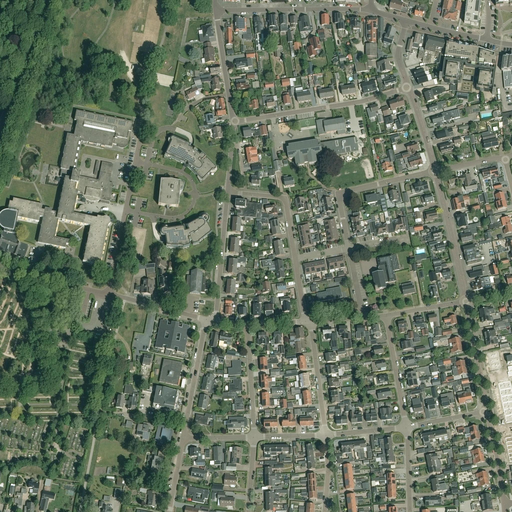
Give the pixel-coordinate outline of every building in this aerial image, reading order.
[(391,5),(390,9),(401,12),(407,14),(408,10),(408,9),(405,8),(406,5),(399,3),(400,1),(397,0),(392,0),(392,2),(391,2),(390,5),(391,5)] [(444,0),(443,10),(445,10),(444,18),(444,19),(455,22),(457,13),(457,11),(460,12),(461,4),(455,3),(455,0),(444,0)] [(467,10),(466,19),(480,21),(481,0),(469,0),(468,10),(467,10)] [(422,18),(423,11),(427,12),(427,9),(427,4),(418,3),(417,6),(414,16),(422,18)] [(342,15),(334,16),(334,24),(337,24),(338,30),(345,30),(344,21),(342,22),(342,15)] [(281,17),(280,17),(280,25),(281,25),(281,28),(281,33),(284,32),(287,32),(288,43),(292,43),(290,30),(287,31),(287,28),(287,25),(287,17),(283,17),(283,16),(281,17)] [(321,26),(329,26),(329,25),(331,25),(331,22),(329,22),(329,16),(322,16),(321,16),(321,26)] [(269,18),(268,18),(269,28),(269,31),(273,30),(273,32),(279,32),(277,27),(276,27),(275,17),(269,18)] [(302,22),(298,23),(300,33),(306,32),(305,29),(310,28),(308,17),(301,18),(302,22)] [(240,19),(235,19),(235,32),(236,32),(236,34),(238,34),(238,33),(239,33),(239,35),(243,35),(247,35),(246,29),(246,19),(240,19)] [(255,31),(256,52),(264,51),(263,28),(261,28),(260,19),(254,19),(255,31)] [(358,23),(358,19),(351,19),(351,21),(347,21),(347,23),(351,23),(351,27),(353,27),(353,30),(361,30),(361,23),(358,23)] [(378,29),(378,25),(377,25),(377,19),(367,19),(367,28),(366,28),(366,30),(369,30),(369,45),(376,45),(376,29),(378,29)] [(378,25),(378,29),(378,40),(383,40),(383,39),(385,39),(383,44),(387,45),(387,44),(391,45),(393,38),(396,30),(395,30),(395,29),(389,27),(389,28),(388,28),(387,34),(383,33),(383,19),(378,19),(378,25)] [(204,36),(200,36),(201,40),(208,39),(210,39),(215,38),(213,26),(211,27),(211,25),(207,26),(207,27),(203,28),(204,36)] [(407,51),(407,54),(412,55),(413,51),(411,51),(412,48),(418,49),(419,44),(422,44),(422,41),(420,40),(421,37),(415,35),(414,39),(413,39),(412,41),(409,40),(407,51)] [(428,38),(426,45),(422,62),(423,62),(430,64),(433,51),(435,51),(434,57),(437,58),(436,64),(435,63),(432,78),(439,79),(444,57),(445,50),(447,43),(447,42),(446,42),(446,43),(428,38)] [(318,39),(310,41),(311,48),(308,48),(310,58),(316,56),(315,51),(320,50),(318,39)] [(293,48),(295,57),(299,56),(298,51),(302,51),(301,42),(292,44),(293,48)] [(456,45),(455,44),(447,43),(443,63),(444,63),(442,76),(440,75),(439,80),(442,81),(441,83),(457,85),(457,86),(457,92),(472,94),(483,94),(485,103),(491,101),(492,96),(494,96),(495,91),(494,91),(498,58),(494,57),(494,55),(478,50),(479,49),(476,49),(476,48),(456,44),(456,45)] [(205,45),(206,50),(205,50),(206,56),(205,56),(206,64),(215,62),(214,56),(214,54),(215,54),(214,49),(212,49),(211,44),(205,45)] [(377,60),(377,45),(376,45),(369,45),(366,45),(366,57),(366,60),(377,60)] [(422,62),(426,45),(424,45),(423,47),(421,47),(420,48),(418,59),(416,59),(415,65),(422,66),(423,62),(422,62)] [(274,47),(275,58),(283,57),(282,46),(274,47)] [(511,56),(509,56),(509,57),(503,56),(501,71),(504,72),(504,74),(503,74),(505,89),(511,88),(511,56)] [(236,61),(237,69),(241,69),(241,70),(244,69),(245,71),(248,70),(247,60),(236,61)] [(356,74),(358,80),(359,80),(358,77),(359,77),(358,73),(363,73),(363,75),(366,74),(367,73),(367,72),(370,72),(369,68),(372,68),(371,61),(354,64),(357,74),(356,74)] [(381,73),(392,72),(391,67),(389,67),(389,62),(377,64),(378,70),(380,69),(381,73)] [(220,74),(219,66),(211,67),(211,66),(207,66),(207,69),(210,68),(211,75),(220,74)] [(417,72),(414,73),(416,80),(417,79),(425,77),(425,76),(424,73),(427,72),(425,67),(419,69),(420,71),(417,72)] [(383,82),(385,87),(386,86),(387,87),(388,86),(391,85),(392,85),(393,84),(397,83),(396,78),(395,79),(394,76),(384,79),(385,82),(383,82)] [(425,77),(417,79),(419,85),(422,84),(426,83),(427,87),(435,86),(433,81),(428,82),(426,76),(425,76),(425,77)] [(211,92),(220,90),(219,80),(215,80),(214,77),(208,78),(201,79),(202,83),(209,82),(209,83),(212,82),(213,91),(211,91),(211,92)] [(186,94),(188,96),(186,97),(188,100),(189,100),(190,100),(199,94),(197,89),(199,88),(198,87),(202,86),(200,78),(193,79),(196,88),(186,94)] [(245,80),(236,82),(237,84),(236,84),(237,89),(241,89),(241,90),(250,89),(249,86),(246,86),(245,80)] [(377,84),(376,81),(368,83),(370,93),(376,91),(375,85),(377,84)] [(368,83),(359,85),(360,88),(362,87),(363,94),(370,93),(368,83)] [(349,95),(348,87),(344,88),(343,84),(340,85),(340,89),(341,88),(342,96),(349,95)] [(327,99),(326,91),(322,92),(321,88),(318,89),(318,92),(319,92),(320,100),(327,99)] [(443,94),(442,94),(446,92),(445,89),(438,88),(429,91),(429,93),(424,94),(427,103),(434,101),(433,97),(443,94)] [(291,91),(288,91),(289,93),(283,94),(284,98),(283,98),(285,105),(290,104),(289,98),(292,98),(291,91)] [(305,102),(303,95),(299,95),(299,91),(295,92),(296,96),(297,96),(298,103),(305,102)] [(263,106),(267,105),(268,108),(275,107),(274,101),(277,101),(276,97),(273,97),(266,98),(266,97),(262,98),(263,106)] [(400,98),(389,102),(392,112),(394,111),(394,108),(395,107),(396,109),(405,106),(402,99),(401,100),(400,98)] [(249,105),(250,109),(253,109),(253,110),(259,109),(257,101),(255,102),(254,99),(251,99),(252,105),(249,105)] [(216,101),(218,113),(216,113),(217,117),(219,117),(219,118),(222,117),(222,116),(226,116),(224,100),(216,101)] [(430,113),(440,110),(438,103),(436,104),(436,105),(429,107),(429,110),(428,110),(429,113),(430,113)] [(369,117),(379,114),(378,111),(379,111),(377,106),(370,108),(372,113),(368,114),(369,117)] [(390,115),(388,107),(381,109),(384,117),(390,115)] [(457,110),(451,111),(442,114),(442,116),(432,119),(434,125),(437,124),(438,127),(442,126),(442,123),(444,122),(443,120),(452,117),(452,118),(459,117),(457,110)] [(40,217),(43,218),(37,243),(46,245),(65,249),(66,245),(68,245),(69,241),(54,238),(58,220),(62,220),(61,221),(90,227),(90,228),(85,227),(85,228),(89,229),(83,262),(82,262),(90,264),(91,265),(92,264),(97,265),(96,265),(97,262),(100,263),(108,227),(109,226),(109,225),(109,224),(110,224),(110,223),(110,222),(109,221),(109,220),(108,219),(107,219),(107,218),(106,218),(105,218),(104,218),(103,218),(102,219),(97,217),(96,219),(80,216),(78,213),(83,210),(81,207),(76,210),(74,208),(77,193),(80,194),(80,195),(81,195),(83,195),(85,198),(88,200),(91,201),(94,201),(97,200),(100,199),(100,201),(109,203),(113,184),(108,183),(109,178),(110,178),(113,165),(102,162),(99,176),(103,177),(102,182),(79,177),(80,173),(74,172),(79,148),(80,142),(82,142),(82,143),(86,144),(86,143),(88,144),(96,146),(96,145),(100,146),(100,147),(104,148),(104,147),(112,148),(112,145),(118,146),(119,147),(120,148),(121,148),(122,148),(123,148),(124,148),(125,147),(126,146),(127,145),(127,144),(127,143),(127,142),(127,141),(127,140),(126,140),(128,132),(130,132),(132,123),(127,122),(127,123),(122,122),(123,121),(117,120),(117,121),(112,120),(112,119),(107,118),(106,119),(101,118),(102,117),(96,115),(96,117),(91,116),(91,114),(86,113),(86,115),(81,114),(81,112),(76,111),(74,121),(76,121),(73,136),(67,135),(65,143),(66,143),(65,147),(64,147),(64,148),(63,155),(62,159),(60,167),(61,167),(60,170),(61,170),(59,177),(65,178),(57,213),(51,212),(51,210),(44,209),(44,211),(41,210),(42,205),(14,200),(13,203),(9,202),(10,202),(9,202),(8,206),(7,207),(8,209),(8,212),(7,212),(6,212),(4,212),(3,213),(1,214),(0,215),(0,226),(0,227),(1,228),(3,229),(4,230),(3,232),(2,232),(1,237),(0,236),(0,234),(0,233),(0,250),(5,252),(7,253),(12,255),(17,256),(24,259),(28,247),(17,243),(20,236),(14,235),(17,218),(38,223),(40,217)] [(503,120),(507,119),(511,118),(511,112),(502,114),(503,120)] [(205,115),(207,125),(215,124),(213,114),(205,115)] [(395,122),(398,131),(403,129),(404,128),(403,126),(409,124),(407,116),(400,119),(400,120),(395,122)] [(384,119),(386,126),(393,124),(391,117),(384,119)] [(338,135),(345,134),(345,130),(346,130),(344,119),(327,122),(326,120),(317,122),(319,136),(326,134),(326,133),(338,132),(338,135)] [(213,129),(214,139),(222,138),(221,128),(217,129),(216,124),(208,126),(206,126),(198,127),(199,128),(207,127),(207,130),(209,130),(213,129)] [(244,136),(245,138),(252,137),(251,134),(254,134),(255,137),(267,135),(266,127),(260,128),(260,131),(254,132),(254,131),(251,131),(251,129),(243,130),(244,136)] [(446,138),(445,134),(453,132),(455,139),(462,137),(461,134),(458,135),(456,127),(452,128),(452,129),(436,133),(438,140),(446,138)] [(190,146),(174,138),(173,138),(172,139),(171,140),(171,141),(172,141),(172,142),(166,156),(180,162),(181,160),(187,163),(189,164),(193,168),(191,170),(203,181),(213,170),(214,170),(214,171),(214,170),(215,170),(216,170),(216,169),(216,168),(216,167),(198,150),(197,151),(196,150),(196,149),(190,146)] [(357,138),(320,144),(318,144),(318,141),(310,143),(310,144),(303,145),(297,146),(297,145),(289,146),(289,149),(287,149),(289,160),(295,159),(296,167),(304,165),(304,164),(308,163),(309,165),(317,163),(315,155),(321,154),(322,154),(323,158),(359,152),(357,138)] [(490,141),(492,148),(499,146),(497,140),(490,141)] [(490,141),(483,143),(484,146),(483,147),(484,149),(485,149),(492,148),(490,141)] [(406,146),(407,150),(409,149),(411,155),(412,155),(415,154),(414,151),(418,150),(416,143),(412,144),(409,145),(406,146)] [(453,148),(453,146),(452,144),(450,145),(450,143),(440,146),(441,150),(442,153),(451,151),(451,150),(454,149),(453,148)] [(247,157),(258,155),(258,153),(253,154),(252,149),(246,150),(247,157)] [(258,155),(247,157),(248,164),(254,163),(253,158),(259,157),(258,155)] [(420,155),(409,158),(404,159),(406,165),(407,165),(408,169),(418,166),(418,167),(422,165),(423,165),(420,155)] [(384,169),(385,173),(390,171),(392,171),(391,167),(390,167),(388,159),(384,160),(385,164),(381,165),(382,169),(384,169)] [(273,162),(274,169),(275,169),(275,173),(282,172),(281,167),(283,167),(282,161),(273,162)] [(497,168),(490,170),(491,176),(495,175),(495,177),(499,176),(497,168)] [(491,176),(490,170),(482,172),(484,180),(491,178),(491,176)] [(465,186),(465,187),(466,191),(477,189),(478,192),(482,191),(480,185),(477,186),(476,181),(471,182),(470,174),(463,176),(464,177),(457,179),(457,177),(448,179),(449,185),(458,183),(464,182),(465,186)] [(255,186),(255,185),(259,186),(260,180),(259,180),(259,176),(256,176),(256,179),(252,179),(252,185),(253,185),(255,186)] [(294,186),(293,179),(288,180),(287,177),(284,177),(285,181),(284,181),(285,187),(294,186)] [(182,184),(181,184),(181,183),(180,183),(179,183),(178,183),(177,184),(176,184),(176,182),(172,181),(173,179),(169,179),(169,181),(160,181),(158,205),(168,207),(178,207),(179,190),(180,190),(181,190),(182,190),(182,189),(183,188),(183,187),(183,186),(182,185),(182,184)] [(426,183),(422,184),(422,183),(418,184),(418,185),(415,186),(411,187),(412,191),(416,190),(416,194),(428,191),(426,183)] [(494,190),(492,183),(490,184),(491,188),(490,187),(487,188),(487,190),(486,190),(485,186),(481,187),(483,194),(486,193),(488,192),(488,191),(494,190)] [(396,205),(401,204),(400,197),(397,198),(396,191),(387,193),(389,193),(391,203),(395,202),(396,205)] [(492,191),(482,194),(483,197),(482,197),(483,201),(486,200),(485,198),(486,198),(486,197),(493,195),(492,191)] [(499,202),(505,201),(503,193),(495,195),(496,199),(498,199),(499,202)] [(366,198),(368,204),(377,202),(377,201),(382,200),(381,195),(376,196),(366,198)] [(424,198),(421,198),(423,204),(426,203),(426,204),(433,202),(432,195),(424,197),(424,198)] [(453,201),(456,212),(461,211),(461,210),(465,209),(464,202),(469,200),(468,196),(463,197),(458,198),(458,200),(453,201)] [(320,208),(332,205),(331,199),(325,200),(324,197),(318,198),(320,208)] [(305,198),(296,200),(298,210),(303,209),(304,212),(310,211),(309,208),(311,207),(311,205),(309,205),(305,206),(304,199),(305,198)] [(243,218),(250,218),(256,219),(256,218),(261,219),(261,214),(263,205),(258,205),(258,204),(249,203),(236,201),(236,208),(237,209),(237,217),(243,218)] [(505,201),(499,202),(500,206),(498,206),(499,211),(507,209),(505,201)] [(333,212),(332,205),(320,208),(322,217),(328,216),(328,213),(333,212)] [(270,207),(267,207),(268,212),(271,212),(272,215),(277,214),(276,207),(271,207),(270,207)] [(426,223),(433,221),(432,219),(437,218),(436,212),(426,214),(427,219),(425,219),(426,223)] [(352,224),(360,222),(359,217),(360,217),(360,213),(353,214),(354,218),(351,218),(352,224)] [(457,217),(457,218),(458,222),(460,228),(466,227),(465,224),(475,222),(475,217),(472,218),(472,217),(471,217),(471,215),(468,216),(468,220),(467,220),(466,215),(457,217)] [(183,248),(189,246),(189,243),(191,242),(192,245),(199,243),(198,241),(202,238),(203,239),(208,234),(207,233),(210,231),(206,223),(207,223),(207,222),(208,222),(208,221),(208,220),(208,219),(208,218),(207,217),(206,216),(205,216),(204,216),(203,216),(202,216),(202,217),(201,217),(201,218),(200,219),(186,227),(187,228),(184,229),(183,228),(167,230),(166,230),(166,229),(165,229),(164,229),(163,229),(162,230),(161,231),(161,232),(160,232),(160,233),(160,234),(161,234),(161,235),(161,236),(162,236),(163,237),(164,237),(165,237),(165,240),(166,246),(170,246),(170,247),(177,247),(177,246),(182,246),(183,248)] [(386,224),(381,225),(383,235),(388,234),(388,231),(391,230),(389,220),(388,217),(385,218),(386,224)] [(398,222),(400,231),(406,230),(405,228),(408,227),(407,220),(406,217),(403,218),(403,219),(398,220),(398,222)] [(487,218),(490,229),(499,227),(498,223),(494,224),(492,217),(487,218)] [(503,227),(505,227),(511,225),(509,218),(501,220),(503,227)] [(392,220),(389,220),(391,230),(394,230),(395,232),(400,231),(398,222),(393,223),(392,220)] [(272,230),(280,228),(278,221),(271,223),(272,230)] [(383,235),(381,225),(381,224),(376,225),(375,222),(372,222),(374,234),(377,233),(378,236),(383,235)] [(410,234),(415,233),(415,232),(423,230),(422,226),(409,228),(410,234)] [(281,235),(280,228),(272,230),(273,236),(281,235)] [(361,228),(353,229),(354,235),(357,234),(357,237),(364,236),(363,233),(362,233),(361,228)] [(429,244),(436,242),(442,241),(442,238),(440,229),(430,232),(431,234),(428,234),(428,237),(424,238),(425,243),(428,242),(428,243),(429,243),(429,244)] [(478,230),(476,231),(475,229),(471,230),(472,234),(471,234),(461,236),(462,243),(473,241),(472,238),(476,237),(476,236),(479,235),(478,230)] [(436,242),(429,244),(430,247),(429,247),(430,251),(437,249),(437,252),(445,250),(443,244),(437,245),(436,242)] [(467,266),(481,263),(478,246),(464,249),(467,266)] [(283,249),(275,250),(276,253),(273,254),(274,256),(268,257),(269,260),(275,259),(275,256),(276,256),(276,257),(284,255),(283,249)] [(396,255),(377,259),(379,268),(378,268),(378,270),(379,270),(380,273),(379,273),(378,273),(377,273),(376,273),(376,274),(372,274),(376,291),(387,289),(386,283),(396,281),(394,271),(399,270),(396,255)] [(276,273),(277,280),(285,279),(282,261),(272,263),(271,260),(262,262),(263,268),(269,267),(269,271),(276,270),(276,273)] [(141,294),(152,295),(153,282),(150,281),(150,279),(156,278),(154,264),(145,264),(140,264),(140,270),(146,270),(146,269),(147,279),(147,281),(142,280),(141,294)] [(441,265),(434,267),(436,275),(442,273),(443,278),(451,277),(450,270),(442,271),(441,265)] [(492,276),(499,274),(497,265),(490,267),(492,276)] [(475,268),(476,271),(469,273),(470,278),(482,276),(481,273),(484,272),(483,266),(475,268)] [(237,268),(229,267),(229,274),(238,275),(237,278),(244,279),(245,275),(239,274),(239,270),(237,270),(237,268)] [(186,289),(185,292),(204,293),(204,291),(207,291),(207,286),(205,286),(206,278),(201,278),(202,273),(197,270),(191,272),(191,277),(187,276),(186,284),(183,284),(183,289),(186,289)] [(494,283),(493,277),(476,281),(477,284),(472,286),(473,291),(478,290),(485,289),(484,287),(491,285),(491,284),(494,283)] [(163,294),(170,293),(170,288),(171,287),(170,279),(165,279),(164,278),(159,278),(160,288),(163,288),(163,294)] [(263,291),(263,294),(271,293),(269,283),(263,284),(264,290),(263,291)] [(403,289),(404,295),(415,293),(414,287),(413,287),(412,283),(402,285),(403,289)] [(286,290),(285,284),(277,285),(277,284),(271,285),(273,294),(281,293),(281,290),(286,290)] [(342,298),(340,288),(330,290),(330,292),(317,295),(318,302),(342,298)] [(281,299),(281,305),(283,305),(284,313),(291,312),(290,304),(290,301),(290,298),(289,298),(289,297),(286,297),(286,299),(284,299),(281,299)] [(265,310),(266,315),(267,315),(267,316),(269,316),(269,315),(273,315),(273,309),(272,309),(272,306),(265,306),(265,310)] [(481,317),(489,315),(489,312),(493,312),(493,308),(480,310),(481,317)] [(429,317),(431,327),(434,326),(434,328),(438,327),(437,322),(436,316),(429,317)] [(451,325),(457,324),(455,316),(449,318),(450,319),(444,320),(445,324),(450,322),(451,325)] [(424,329),(424,330),(428,329),(427,323),(424,324),(423,318),(416,320),(416,323),(417,325),(416,325),(417,329),(421,328),(421,329),(424,329)] [(173,330),(175,324),(160,321),(159,328),(173,330)] [(404,332),(407,332),(406,328),(407,328),(406,322),(402,323),(401,322),(399,323),(398,323),(399,329),(400,334),(404,333),(404,332)] [(173,330),(188,333),(189,326),(175,324),(173,330)] [(369,336),(369,335),(365,335),(365,332),(365,327),(357,327),(357,333),(356,333),(356,339),(357,339),(360,339),(361,339),(361,338),(365,337),(366,342),(370,342),(369,336)] [(159,328),(157,334),(172,337),(173,330),(159,328)] [(347,328),(339,328),(339,334),(340,334),(340,336),(344,336),(344,340),(351,340),(350,334),(347,334),(347,328)] [(296,334),(290,335),(291,340),(289,340),(290,345),(294,345),(296,354),(302,353),(300,340),(303,339),(302,329),(296,330),(296,334)] [(331,329),(323,329),(323,335),(326,335),(327,340),(331,340),(331,334),(331,329)] [(173,330),(172,337),(187,340),(188,333),(173,330)] [(495,331),(484,333),(486,340),(494,338),(496,338),(495,331)] [(271,341),(272,346),(276,345),(282,345),(281,338),(282,338),(282,333),(278,333),(277,332),(275,333),(274,333),(275,339),(274,339),(274,341),(271,341)] [(219,346),(221,335),(218,334),(219,334),(214,333),(211,347),(216,348),(217,341),(220,341),(219,346)] [(221,335),(219,346),(223,347),(224,345),(230,346),(231,343),(232,336),(226,335),(226,334),(222,333),(221,335)] [(266,334),(262,334),(262,333),(259,333),(259,334),(259,339),(257,339),(258,345),(259,345),(265,345),(265,352),(270,352),(269,339),(266,339),(266,334)] [(157,334),(156,341),(171,344),(172,337),(157,334)] [(373,336),(369,336),(370,342),(371,346),(377,345),(377,340),(374,340),(373,336)] [(56,342),(56,338),(49,337),(48,340),(49,341),(48,343),(47,347),(55,349),(55,345),(55,342),(56,342)] [(171,344),(185,347),(187,340),(172,337),(171,344)] [(453,346),(461,345),(459,338),(449,340),(450,344),(452,344),(453,346)] [(494,341),(494,338),(486,340),(487,346),(497,344),(497,341),(494,341)] [(155,348),(169,351),(171,344),(156,341),(155,348)] [(412,349),(411,342),(402,343),(403,351),(412,349)] [(171,344),(169,351),(184,354),(185,347),(171,344)] [(461,345),(453,346),(453,349),(451,350),(452,353),(462,351),(461,345)] [(354,349),(355,356),(361,355),(361,352),(370,350),(369,346),(359,348),(354,349)] [(374,349),(375,355),(383,354),(382,347),(374,349)] [(326,355),(327,363),(336,362),(335,354),(332,355),(326,355)] [(149,360),(150,356),(147,355),(147,356),(144,355),(144,356),(145,356),(144,359),(143,359),(142,366),(149,367),(151,360),(149,360)] [(225,360),(225,356),(219,355),(219,358),(209,356),(206,369),(214,370),(214,366),(217,367),(218,359),(220,360),(220,361),(222,362),(222,360),(224,361),(224,360),(225,360)] [(413,358),(405,359),(406,366),(407,366),(408,368),(417,367),(417,364),(414,364),(413,358)] [(178,386),(182,363),(163,360),(159,382),(178,386)] [(373,367),(374,372),(385,370),(385,368),(386,368),(385,361),(372,363),(371,361),(364,362),(363,362),(358,363),(358,365),(364,364),(364,366),(372,364),(372,367),(373,367)] [(456,363),(453,363),(454,364),(454,367),(452,368),(452,370),(457,369),(465,368),(464,361),(456,363)] [(233,369),(229,369),(229,376),(235,376),(235,373),(241,373),(240,364),(238,364),(238,362),(233,362),(233,369)] [(327,368),(328,376),(335,375),(335,374),(338,374),(337,367),(334,367),(327,368)] [(457,369),(458,372),(455,373),(456,376),(467,374),(465,368),(457,369)] [(409,381),(416,379),(415,373),(407,374),(409,381)] [(202,390),(209,392),(212,380),(213,380),(214,376),(207,374),(207,378),(204,378),(202,390)] [(378,386),(378,385),(383,384),(383,383),(388,382),(387,375),(379,377),(379,378),(376,378),(376,375),(372,375),(366,376),(367,380),(369,380),(369,382),(372,381),(372,379),(374,379),(375,386),(378,386)] [(416,379),(409,381),(410,388),(417,386),(420,386),(419,382),(425,381),(424,378),(416,379)] [(339,383),(338,383),(338,380),(335,380),(335,379),(329,380),(330,388),(335,387),(336,388),(339,387),(339,383)] [(234,385),(230,385),(230,392),(228,393),(228,396),(238,395),(238,391),(242,391),(242,383),(241,383),(241,380),(239,380),(234,380),(234,385)] [(308,381),(298,382),(299,385),(298,385),(299,388),(291,388),(292,392),(291,392),(300,391),(299,388),(309,387),(308,381)] [(510,384),(499,386),(500,393),(511,390),(510,384)] [(132,386),(128,386),(127,395),(130,395),(129,398),(127,410),(134,411),(134,407),(136,407),(137,403),(135,403),(135,400),(137,401),(138,394),(133,393),(133,390),(131,389),(132,386)] [(153,386),(149,407),(156,409),(156,408),(160,408),(160,409),(173,412),(177,393),(176,393),(175,391),(174,391),(153,386)] [(467,394),(464,395),(466,403),(472,402),(470,389),(466,390),(467,394)] [(377,393),(379,399),(386,398),(386,397),(391,396),(390,390),(380,391),(380,392),(377,393)] [(511,393),(511,390),(500,393),(501,399),(511,397),(511,393)] [(444,394),(440,395),(441,400),(441,401),(440,401),(441,404),(442,404),(443,408),(443,407),(444,408),(446,408),(446,407),(450,406),(448,400),(454,399),(452,393),(449,394),(449,395),(445,395),(444,394)] [(466,403),(464,395),(461,395),(461,393),(457,394),(459,404),(466,403)] [(201,395),(198,408),(206,410),(208,397),(201,395)] [(118,396),(116,408),(122,409),(124,397),(118,396)] [(511,397),(501,399),(502,405),(511,403),(511,397)] [(235,399),(236,410),(243,410),(243,399),(235,399)] [(434,403),(434,400),(426,401),(426,405),(427,405),(429,410),(436,409),(435,403),(434,403)] [(415,413),(422,412),(421,406),(420,403),(417,404),(416,402),(413,403),(414,408),(413,408),(415,413)] [(511,403),(502,405),(503,412),(511,410),(511,403)] [(511,410),(503,412),(504,418),(511,417),(511,410)] [(195,423),(204,425),(204,422),(207,423),(208,418),(213,419),(214,415),(206,414),(205,417),(197,416),(195,423)] [(228,429),(241,429),(241,426),(244,426),(244,420),(240,420),(240,421),(228,421),(228,429)] [(148,441),(152,425),(147,424),(143,423),(142,425),(138,425),(139,425),(137,431),(136,436),(142,438),(142,440),(148,441)] [(158,424),(155,442),(157,442),(156,445),(167,447),(169,448),(171,441),(171,436),(170,436),(171,431),(170,431),(171,427),(171,426),(162,425),(158,424)] [(467,435),(479,433),(477,426),(467,428),(468,432),(467,432),(467,435)] [(465,433),(464,428),(454,430),(455,435),(459,434),(459,437),(464,436),(464,433),(465,433)] [(442,430),(443,431),(440,432),(443,444),(445,444),(445,440),(448,440),(452,439),(451,431),(446,432),(446,430),(445,429),(442,430)] [(443,444),(440,432),(434,433),(436,439),(439,439),(439,441),(439,445),(443,444)] [(467,435),(466,435),(466,438),(469,438),(469,441),(480,439),(479,433),(467,435)] [(430,444),(428,434),(422,435),(423,438),(422,438),(422,441),(423,441),(423,442),(430,441),(430,444)] [(348,444),(341,444),(342,446),(341,446),(340,447),(341,450),(341,451),(342,451),(343,455),(347,454),(347,457),(349,457),(349,456),(349,454),(348,451),(347,444),(348,444)] [(222,448),(214,448),(214,461),(214,465),(221,465),(221,461),(222,461),(222,448)] [(228,467),(236,468),(236,464),(241,465),(242,449),(232,448),(231,464),(228,464),(228,467)] [(201,459),(201,456),(201,454),(201,450),(198,450),(198,449),(191,450),(191,457),(197,457),(198,459),(201,459)] [(453,458),(451,449),(443,451),(443,454),(448,453),(449,458),(453,458)] [(475,457),(483,456),(482,449),(471,451),(472,455),(474,454),(475,457)] [(162,473),(163,468),(161,468),(164,452),(158,451),(157,458),(156,458),(156,454),(152,453),(152,457),(148,456),(147,461),(152,462),(150,471),(162,473)] [(483,456),(475,457),(476,460),(473,461),(474,464),(484,462),(483,456)] [(440,460),(438,460),(438,461),(428,462),(429,469),(435,467),(441,466),(442,466),(441,463),(440,460)] [(429,469),(430,475),(440,472),(440,469),(442,469),(441,466),(435,467),(429,469)] [(399,467),(398,472),(401,473),(401,476),(405,476),(407,469),(399,467)] [(193,470),(191,477),(204,479),(204,478),(206,479),(208,472),(193,470)] [(480,480),(488,479),(486,472),(476,474),(477,478),(479,478),(480,480)] [(224,485),(228,486),(228,485),(235,486),(236,479),(230,478),(230,475),(225,475),(224,485)] [(388,481),(395,481),(395,475),(387,475),(387,478),(385,478),(380,478),(371,479),(372,485),(374,485),(374,482),(380,481),(380,482),(385,481),(388,481)] [(433,487),(446,485),(446,484),(445,484),(445,482),(438,483),(438,480),(444,479),(443,475),(434,477),(435,480),(431,481),(433,487)] [(117,478),(116,486),(124,486),(124,479),(122,479),(123,478),(117,478)] [(488,479),(480,480),(480,483),(478,484),(478,488),(489,485),(488,479)] [(32,494),(37,495),(39,484),(35,483),(35,481),(34,480),(32,480),(31,480),(31,483),(29,483),(28,488),(33,489),(32,494)] [(280,481),(266,481),(266,487),(272,487),(272,490),(282,489),(282,486),(278,486),(278,487),(275,487),(275,484),(280,484),(280,481)] [(446,485),(433,487),(434,493),(440,492),(442,491),(442,492),(447,491),(446,485)] [(204,504),(205,499),(208,500),(209,491),(195,489),(189,488),(188,496),(193,497),(192,502),(204,504)] [(21,507),(22,494),(26,494),(26,489),(21,489),(21,494),(16,493),(16,496),(18,496),(17,499),(15,499),(14,504),(17,504),(17,506),(21,507)] [(43,492),(41,500),(40,507),(41,507),(40,511),(43,511),(45,511),(48,501),(49,499),(53,500),(54,495),(43,492)] [(155,508),(156,501),(157,501),(158,497),(154,496),(154,493),(148,492),(147,496),(149,496),(148,506),(145,506),(155,508)] [(225,494),(218,493),(218,500),(217,506),(221,506),(221,507),(225,507),(225,506),(234,507),(234,499),(227,498),(225,498),(225,494)] [(33,511),(34,505),(30,504),(30,502),(28,502),(27,504),(27,508),(25,507),(23,511),(33,511)] [(101,511),(111,511),(112,510),(108,509),(108,508),(104,507),(105,504),(100,503),(99,508),(102,508),(101,511)]
